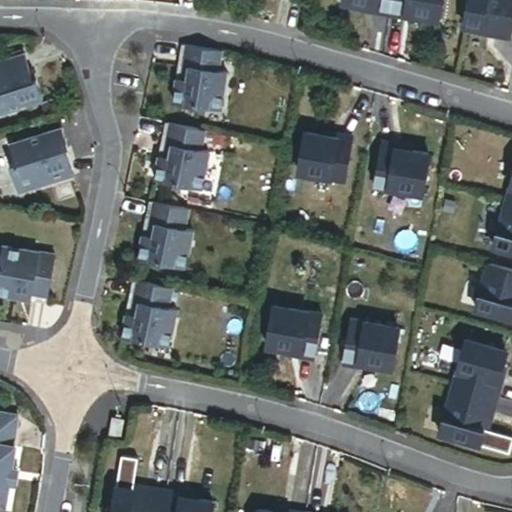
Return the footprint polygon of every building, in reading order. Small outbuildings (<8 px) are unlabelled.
[(442,0),(343,0),(343,1),(440,18),(442,0)] [(511,0),(471,0),(467,25),(511,33),(511,0)] [(221,110),(229,73),(220,72),(224,52),(189,45),(182,79),(179,78),(174,101),(221,110)] [(34,79),(32,73),(33,73),(27,52),(0,60),(0,111),(44,98),(38,78),(34,79)] [(202,148),(206,129),(170,122),(163,156),(161,155),(156,178),(203,188),(210,150),(202,148)] [(67,154),(65,148),(69,146),(63,127),(11,143),(17,162),(11,164),(20,192),(75,174),(69,154),(67,154)] [(353,142),(307,134),(300,173),(346,182),(353,142)] [(429,156),(382,148),(376,187),(422,195),(429,156)] [(511,184),(494,246),(511,251),(511,184)] [(186,227),(190,208),(154,201),(147,234),(145,234),(140,256),(187,266),(194,229),(186,227)] [(48,298),(54,262),(26,256),(28,251),(3,246),(0,264),(0,294),(15,297),(16,293),(48,298)] [(511,270),(489,264),(476,309),(511,318),(511,270)] [(169,306),(173,286),(138,279),(131,313),(128,313),(124,335),(170,345),(178,308),(169,306)] [(323,314),(275,306),(268,347),(316,355),(323,314)] [(398,328),(351,320),(344,360),(391,369),(398,328)] [(506,351),(467,340),(440,434),(510,454),(511,446),(511,436),(485,428),(506,351)] [(13,467),(16,447),(14,447),(19,418),(0,414),(0,503),(6,505),(10,483),(13,467)] [(125,418),(113,416),(110,433),(122,435),(125,418)] [(140,458),(122,455),(113,511),(166,511),(169,494),(135,489),(140,458)] [(17,484),(20,469),(13,467),(10,483),(17,484)] [(169,494),(166,511),(211,511),(213,502),(169,494)]
